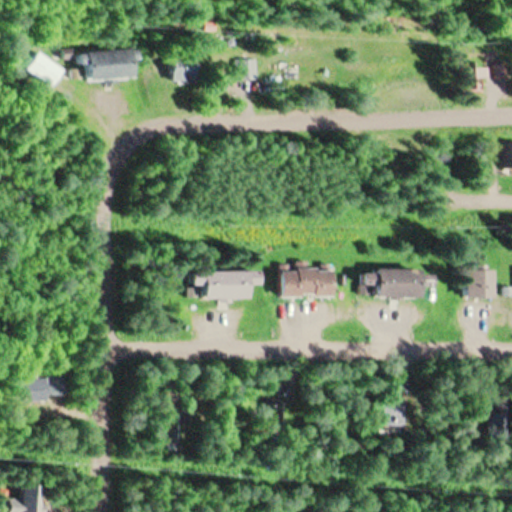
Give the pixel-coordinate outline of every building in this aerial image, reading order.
[(130,49),(78,51),(79,80),(132,78),(130,49)] [(26,67),(51,88),(64,71),(39,51),(26,67)] [(232,78),(255,78),(256,59),(232,58),(232,78)] [(465,64),(465,90),(481,90),(481,64),(465,64)] [(190,80),(190,65),(166,65),(166,80),(190,80)] [(273,296),(327,296),(328,265),(292,265),(292,268),(273,268),(273,296)] [(412,297),(412,286),(427,286),(427,270),(356,269),(355,296),(412,297)] [(460,298),(489,298),(489,269),(460,269),(460,298)] [(241,298),(241,283),(254,283),(254,270),(184,270),(184,298),(241,298)] [(61,376),(45,376),(45,395),(61,395),(61,376)] [(14,401),(39,401),(39,377),(14,377),(14,401)] [(374,429),(397,429),(397,401),(374,401),(374,429)] [(485,414),(490,433),(506,428),(501,410),(485,414)] [(37,511),(38,486),(17,486),(17,501),(1,500),(0,511),(37,511)]
